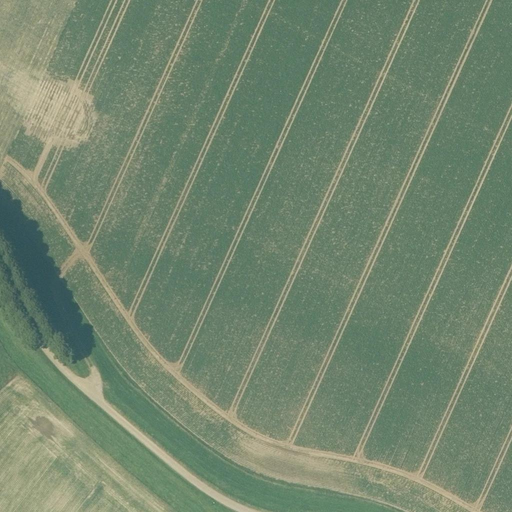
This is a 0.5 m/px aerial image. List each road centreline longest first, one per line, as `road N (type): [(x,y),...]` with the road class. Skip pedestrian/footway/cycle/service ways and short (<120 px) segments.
road 1 (unclassified): [(247,511),(199,485),(70,377),(32,332),(0,271)]
road 2 (track): [(53,277),(59,308),(91,362),(88,393)]
